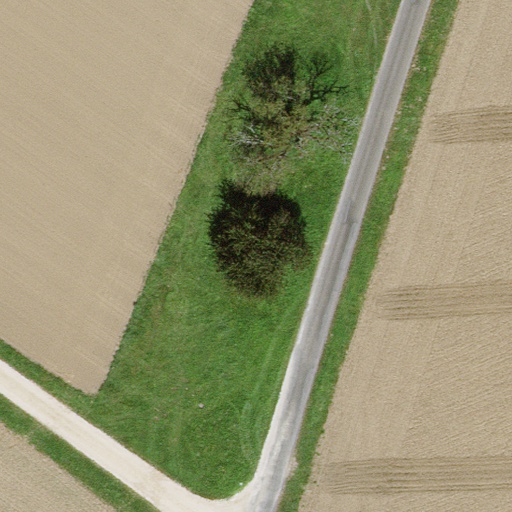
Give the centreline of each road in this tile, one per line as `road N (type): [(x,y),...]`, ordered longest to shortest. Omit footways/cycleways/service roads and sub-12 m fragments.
road 1 (unclassified): [(414,0),(252,511)]
road 2 (track): [(191,511),(0,377)]
